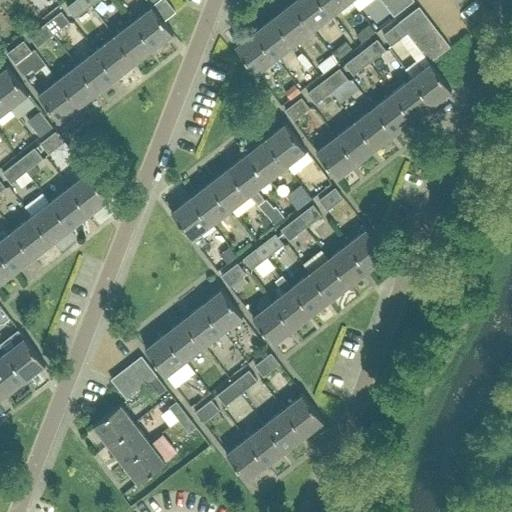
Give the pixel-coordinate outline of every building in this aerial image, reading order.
[(74,0),(73,0),(66,6),(75,17),(83,10),(74,0)] [(87,0),(74,0),(83,10),(91,4),(87,0)] [(166,0),(155,0),(150,4),(162,19),(174,10),(166,0)] [(292,0),(291,0),(273,14),(295,42),(314,28),(292,0)] [(322,0),(292,0),(314,28),(333,13),(322,0)] [(322,0),(333,13),(349,0),(322,0)] [(390,0),(386,4),(394,15),(412,0),(390,0)] [(150,4),(132,18),(154,46),(172,32),(150,4)] [(399,21),(407,31),(427,15),(419,5),(399,21)] [(61,10),(53,16),(61,27),(69,21),(61,10)] [(273,14),(254,29),(276,57),(295,42),(273,14)] [(408,32),(414,41),(435,25),(427,15),(407,31),(408,32)] [(61,27),(53,16),(45,23),(53,33),(61,27)] [(132,18),(113,33),(135,61),(154,46),(132,18)] [(399,21),(391,27),(399,38),(408,32),(407,31),(399,21)] [(53,33),(45,23),(37,29),(45,39),(53,33)] [(414,41),(422,50),(442,34),(435,25),(414,41)] [(383,33),(390,44),(399,38),(391,27),(383,33)] [(29,35),(37,46),(45,39),(37,29),(29,35)] [(276,57),(254,29),(235,44),(257,72),(276,57)] [(113,33),(95,48),(116,76),(135,61),(113,33)] [(442,34),(422,50),(430,61),(430,60),(450,45),(442,34)] [(377,38),(369,44),(378,55),(386,48),(377,38)] [(23,39),(14,46),(23,57),(32,50),(23,39)] [(369,44),(361,50),(370,61),(378,55),(369,44)] [(14,64),(23,57),(14,46),(6,52),(14,64)] [(95,48),(76,62),(98,91),(116,76),(95,48)] [(361,50),(353,56),(361,67),(370,61),(361,50)] [(345,63),(353,73),(361,67),(353,56),(345,63)] [(411,75),(433,103),(452,88),(430,60),(430,61),(411,75)] [(76,62),(57,77),(79,105),(98,91),(76,62)] [(6,66),(0,70),(0,95),(9,107),(27,93),(6,66)] [(339,67),(331,73),(340,84),(347,78),(339,67)] [(323,79),(332,90),(340,84),(331,73),(323,79)] [(411,75),(392,90),(414,118),(433,103),(411,75)] [(57,77),(38,92),(60,120),(79,105),(57,77)] [(315,85),(324,96),(332,90),(323,79),(315,85)] [(307,92),(315,103),(324,96),(315,85),(307,92)] [(392,90),(373,104),(395,132),(414,118),(392,90)] [(0,95),(0,114),(9,107),(0,95)] [(301,96),(292,103),(301,114),(310,107),(301,96)] [(284,109),(292,121),(301,114),(292,103),(284,109)] [(373,104),(354,119),(376,147),(395,132),(373,104)] [(26,124),(37,137),(49,128),(38,115),(26,124)] [(354,119),(335,134),(357,162),(376,147),(354,119)] [(284,122),(265,137),(287,165),(306,150),(284,122)] [(56,129),(48,136),(56,146),(65,140),(56,129)] [(357,162),(335,134),(316,148),(338,177),(357,162)] [(56,146),(48,136),(40,142),(48,153),(56,146)] [(265,137),(246,151),(268,179),(287,165),(265,137)] [(26,153),(35,163),(43,157),(35,146),(26,153)] [(246,151),(227,166),(249,194),(268,179),(246,151)] [(26,153),(18,159),(26,169),(35,163),(26,153)] [(18,159),(10,165),(19,176),(26,169),(18,159)] [(2,171),(10,182),(19,176),(10,165),(2,171)] [(227,166),(208,180),(230,208),(249,194),(227,166)] [(87,170),(69,185),(90,212),(108,198),(87,170)] [(208,180),(189,195),(211,223),(230,208),(208,180)] [(69,185),(50,199),(71,227),(90,212),(69,185)] [(335,186),(327,192),(335,203),(343,196),(335,186)] [(318,199),(327,209),(335,203),(327,192),(318,199)] [(211,223),(189,195),(170,210),(192,238),(211,223)] [(50,199),(31,214),(52,242),(71,227),(50,199)] [(305,209),(313,220),(322,214),(313,203),(305,209)] [(296,216),(305,226),(313,220),(305,209),(296,216)] [(31,214),(12,229),(33,257),(52,242),(31,214)] [(289,222),(297,232),(305,226),(296,216),(289,222)] [(281,228),(289,239),(297,232),(289,222),(281,228)] [(365,227),(347,241),(368,269),(387,255),(365,227)] [(12,229),(0,237),(0,252),(14,271),(33,257),(12,229)] [(267,239),(275,249),(283,243),(275,232),(267,239)] [(259,245),(267,256),(275,249),(267,239),(259,245)] [(347,241),(328,256),(349,284),(368,269),(347,241)] [(259,245),(250,251),(259,262),(267,256),(259,245)] [(250,251),(243,257),(251,268),(259,262),(250,251)] [(0,282),(14,271),(0,252),(0,282)] [(328,256),(309,271),(330,298),(349,284),(328,256)] [(237,261),(229,268),(237,279),(242,275),(246,272),(237,261)] [(231,283),(237,279),(229,268),(220,275),(228,286),(231,283)] [(309,271),(290,285),(311,313),(330,298),(309,271)] [(290,285),(271,300),(292,328),(311,313),(290,285)] [(220,288),(201,302),(223,330),(242,316),(220,288)] [(292,328),(271,300),(252,315),(273,343),(292,328)] [(201,302),(182,317),(204,345),(223,330),(201,302)] [(182,317),(163,331),(184,360),(204,345),(182,317)] [(17,328),(0,341),(0,344),(4,350),(4,351),(25,379),(45,364),(23,336),(17,328)] [(184,360),(163,331),(144,346),(165,374),(184,360)] [(4,351),(0,353),(0,385),(6,394),(25,379),(4,351)] [(270,351),(262,358),(271,368),(279,362),(270,351)] [(130,363),(146,383),(149,381),(156,375),(140,354),(130,363)] [(254,364),(263,375),(271,368),(262,358),(254,364)] [(120,370),(136,391),(146,383),(130,363),(120,370)] [(248,368),(240,375),(249,386),(257,380),(248,368)] [(109,378),(125,399),(136,391),(120,370),(109,378)] [(156,375),(149,381),(158,393),(166,387),(156,375)] [(240,375),(232,381),(241,392),(249,386),(240,375)] [(232,381),(224,387),(233,398),(241,392),(232,381)] [(217,393),(224,404),(233,398),(224,387),(217,393)] [(302,392),(283,407),(304,435),(323,420),(302,392)] [(203,404),(211,415),(219,409),(211,398),(203,404)] [(168,406),(177,418),(185,412),(176,400),(168,406)] [(92,424),(107,443),(135,421),(119,402),(92,424)] [(194,410),(203,422),(211,415),(203,404),(194,410)] [(283,407),(264,422),(285,449),(304,435),(283,407)] [(185,412),(177,418),(187,432),(196,425),(185,412)] [(107,443),(122,462),(149,440),(135,421),(107,443)] [(264,422),(245,436),(266,464),(285,449),(264,422)] [(266,464),(245,436),(226,451),(247,479),(266,464)] [(149,440),(122,462),(136,481),(164,459),(149,440)]
